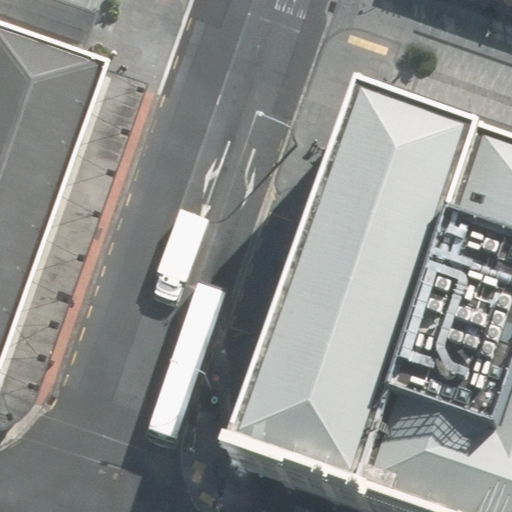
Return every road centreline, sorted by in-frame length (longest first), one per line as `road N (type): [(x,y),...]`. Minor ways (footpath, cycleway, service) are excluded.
road 1 (residential): [(253,0),(111,400),(54,511)]
road 2 (residential): [(334,0),(511,61)]
